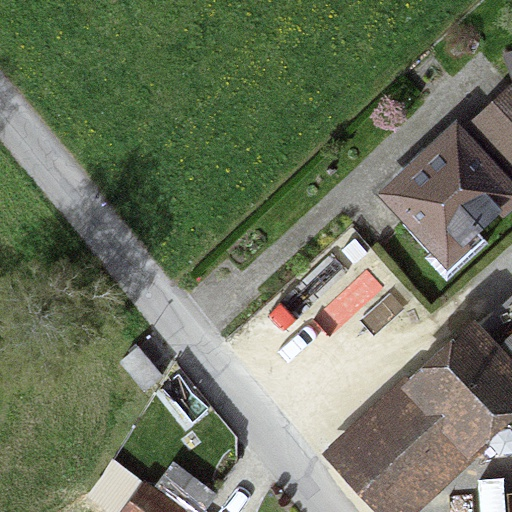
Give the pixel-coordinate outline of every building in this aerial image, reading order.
[(511,89),(468,131),(511,176),(511,89)] [(453,115),(370,194),(457,285),(511,231),(511,176),(468,131),(453,115)] [(356,225),(304,267),(332,302),(384,260),(356,225)] [(381,266),(334,304),(351,326),(399,288),(381,266)] [(511,294),(338,453),(390,510),(511,398),(511,294)] [(162,375),(139,346),(124,358),(146,387),(162,375)] [(511,511),(511,461),(455,511),(511,511)] [(163,489),(148,479),(124,511),(205,511),(219,494),(180,466),(163,489)]
